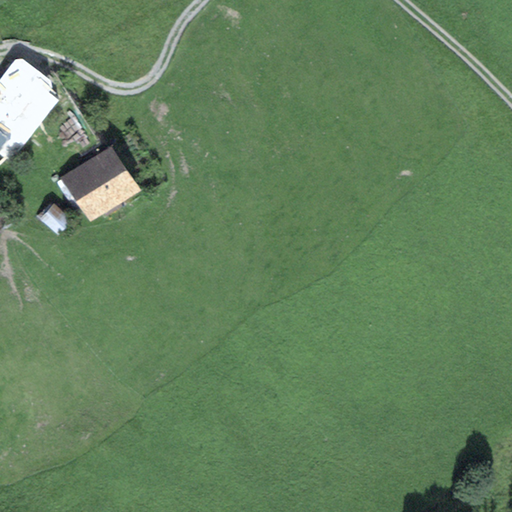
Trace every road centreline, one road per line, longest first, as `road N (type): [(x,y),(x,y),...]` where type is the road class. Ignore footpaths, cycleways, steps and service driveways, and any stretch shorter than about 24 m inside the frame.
road 1 (track): [(201,0),(140,86),(112,88),(48,56),(0,53)]
road 2 (track): [(511,102),(399,0)]
